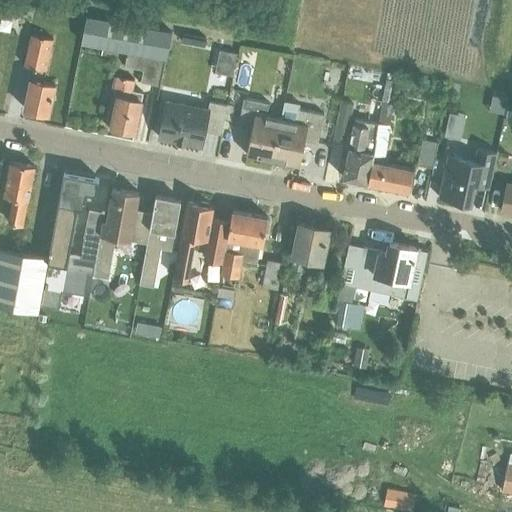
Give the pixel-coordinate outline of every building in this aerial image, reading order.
[(0,3),(0,16),(12,18),(14,5),(0,3)] [(87,14),(82,41),(102,45),(100,54),(116,57),(118,48),(128,50),(125,65),(143,69),(141,80),(159,83),(164,56),(169,30),(169,29),(149,26),(87,14)] [(24,108),(48,113),(55,83),(42,80),(51,38),(30,33),(23,65),(33,67),(30,79),(29,78),(24,108)] [(206,39),(183,34),(181,42),(205,46),(206,39)] [(219,48),(217,58),(234,61),(236,51),(219,48)] [(135,131),(144,91),(131,88),(133,78),(117,75),(106,123),(111,124),(111,126),(135,131)] [(492,95),(489,111),(505,114),(508,98),(492,95)] [(244,99),(237,128),(251,131),(246,156),(257,158),(256,161),(271,164),(281,120),(266,117),(269,104),(244,99)] [(281,120),(271,164),(286,167),(287,165),(298,167),(303,142),(317,145),(323,116),(298,110),(299,104),(285,101),(281,120)] [(207,111),(165,102),(158,138),(201,147),(204,132),(221,135),(227,105),(209,102),(207,111)] [(341,102),(337,120),(349,123),(353,104),(341,102)] [(408,190),(413,167),(383,161),(390,115),(378,113),(376,122),(375,137),(372,157),(371,162),(367,181),(408,190)] [(375,137),(376,122),(355,118),(343,177),(366,182),(367,181),(371,162),(372,157),(375,137)] [(432,166),(437,141),(424,138),(419,164),(432,166)] [(448,152),(438,196),(471,203),(475,184),(489,188),(496,152),(476,147),(474,157),(448,152)] [(29,200),(35,165),(11,161),(4,195),(14,197),(9,221),(23,224),(28,199),(29,200)] [(64,172),(40,304),(58,308),(61,290),(84,294),(88,273),(93,274),(96,259),(103,220),(104,213),(89,210),(80,256),(69,254),(77,207),(83,208),(87,191),(96,193),(98,179),(64,172)] [(511,182),(506,182),(500,210),(511,212),(511,182)] [(93,274),(93,275),(108,277),(116,237),(130,239),(130,240),(147,242),(152,212),(136,209),(139,192),(112,187),(106,221),(103,220),(96,259),(93,274)] [(147,242),(140,283),(154,286),(161,247),(174,250),(177,232),(175,232),(181,200),(155,195),(152,212),(147,242)] [(223,249),(229,220),(211,217),(213,206),(208,205),(208,203),(201,201),(199,204),(187,202),(180,241),(177,254),(173,275),(185,277),(188,264),(190,264),(195,237),(212,240),(208,260),(222,262),(225,250),(223,249)] [(223,249),(225,250),(226,250),(221,274),(238,277),(241,258),(257,261),(260,243),(263,244),(268,217),(231,210),(229,220),(223,249)] [(322,260),(328,228),(299,222),(293,254),(294,254),(287,290),(297,292),(304,256),(322,260)] [(356,286),(354,297),(365,300),(368,288),(407,296),(417,247),(389,241),(387,250),(364,246),(356,286)] [(0,304),(37,311),(46,257),(0,249),(0,304)] [(278,289),(283,261),(268,258),(262,286),(278,289)] [(328,300),(333,276),(320,273),(315,297),(328,300)] [(218,286),(217,296),(232,298),(234,289),(218,286)] [(283,322),(289,294),(281,292),(275,321),(283,322)] [(341,299),(336,323),(350,325),(360,327),(363,312),(353,310),(354,301),(341,299)] [(159,337),(161,326),(149,324),(147,335),(159,337)] [(334,331),(332,339),(344,342),(346,333),(334,331)] [(356,346),(353,364),(366,366),(369,348),(356,346)] [(507,462),(502,489),(511,491),(511,451),(509,451),(507,462)] [(387,488),(384,503),(412,509),(415,493),(387,488)]
